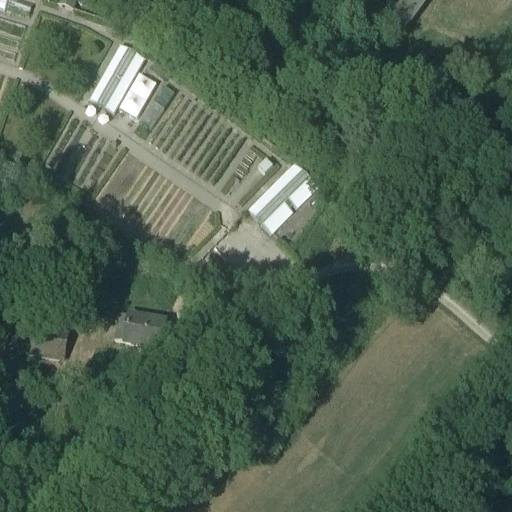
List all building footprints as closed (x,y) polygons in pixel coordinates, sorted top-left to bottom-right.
[(0,0),(0,11),(5,13),(5,12),(28,20),(32,7),(13,0),(0,0)] [(71,0),(60,0),(58,7),(73,12),(76,1),(71,0)] [(400,44),(426,10),(413,0),(395,0),(376,25),(400,44)] [(114,120),(145,63),(120,50),(89,107),(114,120)] [(407,118),(419,88),(401,80),(389,107),(407,118)] [(266,162),(258,171),(265,178),(273,169),(266,162)] [(272,193),(248,214),(248,215),(270,237),(292,216),(289,213),(292,209),(295,212),(316,190),(294,169),(272,193)] [(318,198),(309,207),(314,212),(323,203),(318,198)] [(162,352),(166,326),(118,318),(114,344),(162,352)] [(64,360),(68,335),(23,328),(0,324),(0,370),(5,372),(8,351),(64,360)]
